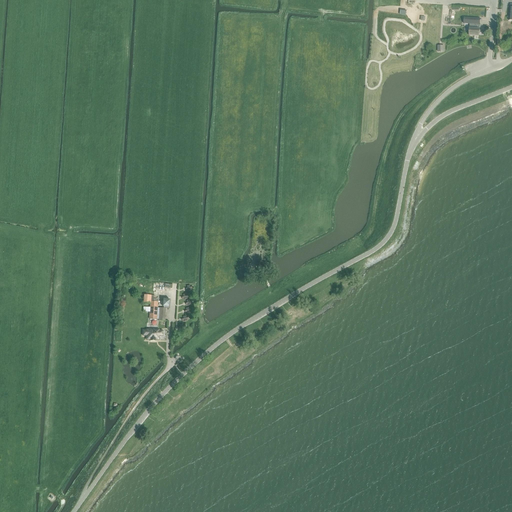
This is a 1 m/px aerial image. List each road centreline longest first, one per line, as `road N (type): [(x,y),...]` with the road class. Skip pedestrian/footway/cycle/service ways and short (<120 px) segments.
road 1 (tertiary): [(74,511),(134,428),(203,355),(387,238),(415,139)]
road 2 (track): [(0,506),(24,489),(42,222)]
road 3 (track): [(46,487),(70,236),(53,235)]
road 4 (tertiary): [(511,58),(445,93),(415,139)]
